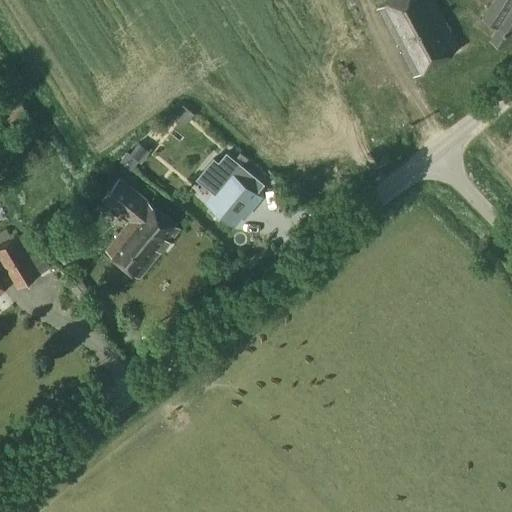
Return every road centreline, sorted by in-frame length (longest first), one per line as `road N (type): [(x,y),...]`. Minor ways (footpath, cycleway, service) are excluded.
road 1 (tertiary): [(0,499),(193,334),(419,160)]
road 2 (unclassified): [(511,256),(419,160)]
